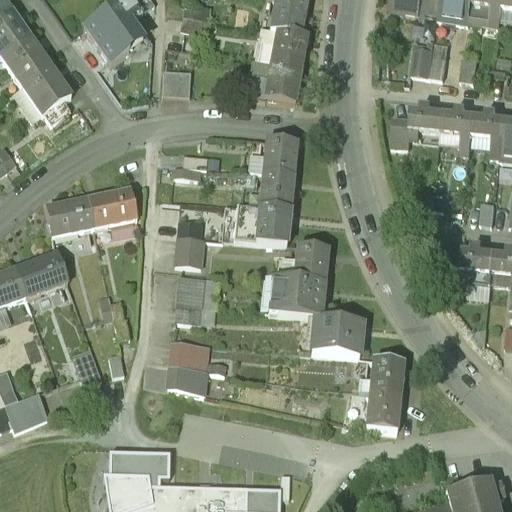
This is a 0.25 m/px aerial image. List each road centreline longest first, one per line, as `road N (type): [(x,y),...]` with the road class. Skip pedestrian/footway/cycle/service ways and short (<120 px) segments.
road 1 (tertiary): [(376,233),(436,349),(511,430)]
road 2 (residential): [(119,141),(192,128),(352,140)]
road 3 (residential): [(345,94),(511,105)]
road 4 (residential): [(32,0),(119,141)]
road 5 (residential): [(352,461),(511,433)]
road 6 (residential): [(0,216),(119,141)]
road 7 (residential): [(376,233),(511,245)]
